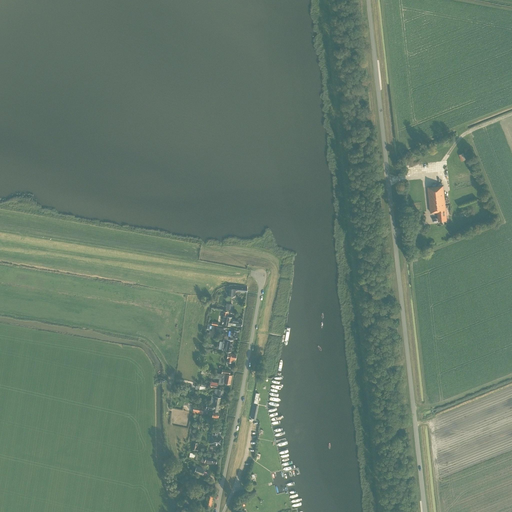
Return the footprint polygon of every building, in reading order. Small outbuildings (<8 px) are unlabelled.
[(437,212),(439,221),(447,220),(443,186),(428,187),(430,211),(431,213),(437,212)] [(247,292),(248,287),(234,285),(229,285),(228,295),(235,296),(236,291),(247,292)] [(241,326),(242,321),(231,320),(232,317),(227,317),(225,325),(230,325),(241,326)] [(223,328),(212,326),(210,325),(208,333),(212,334),(213,331),(222,333),(223,328)] [(233,341),(225,339),(223,339),(221,350),(223,350),(231,352),(233,341)] [(236,360),(236,357),(237,354),(228,353),(227,361),(231,362),(231,359),(236,360)] [(222,377),(221,382),(231,384),(232,375),(226,374),(217,373),(216,377),(222,377)] [(224,396),(223,396),(224,390),(215,389),(215,390),(214,394),(216,394),(215,396),(212,396),(211,402),(219,404),(221,398),(223,398),(224,398),(224,396)] [(219,404),(211,402),(210,403),(207,402),(206,409),(215,411),(215,412),(213,412),(212,417),(218,418),(219,413),(218,413),(219,404)] [(217,437),(217,434),(218,434),(219,426),(214,425),(213,433),(214,433),(213,437),(212,436),(211,443),(221,445),(223,438),(217,437)] [(217,458),(205,456),(203,455),(202,460),(202,461),(207,462),(207,463),(211,464),(211,463),(216,464),(217,458)] [(204,470),(196,467),(196,468),(193,466),(191,471),(195,472),(194,472),(202,475),(204,470)] [(207,494),(205,506),(211,507),(213,495),(207,494)]
